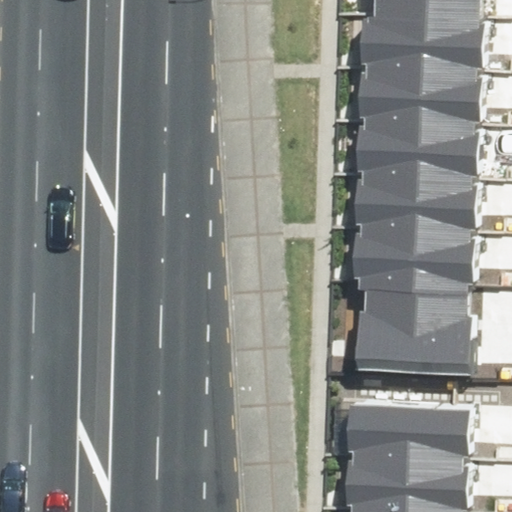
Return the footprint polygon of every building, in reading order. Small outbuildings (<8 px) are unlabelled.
[(384,47),(384,58),(486,60),(487,6),(391,4),(379,4),(378,47),(384,47)] [(383,97),(383,112),(485,114),(486,60),(384,58),(376,58),(376,97),(383,97)] [(382,154),(382,167),(484,169),(485,114),(383,112),(375,112),(374,154),(382,154)] [(381,208),(381,221),(483,223),(484,169),(382,167),(371,167),(370,208),(381,208)] [(380,260),(380,275),(482,277),(483,223),(381,221),(370,221),(369,260),(380,260)] [(487,299),(481,298),(482,277),(380,275),(379,296),(373,296),(372,349),(486,352),(487,299)] [(369,432),(369,441),(479,446),(479,436),(484,436),(486,394),(361,389),(359,432),(369,432)] [(359,488),(365,488),(477,492),(484,492),(486,446),(479,446),(369,441),(361,441),(359,488)] [(365,488),(363,511),(476,511),(477,492),(365,488)]
